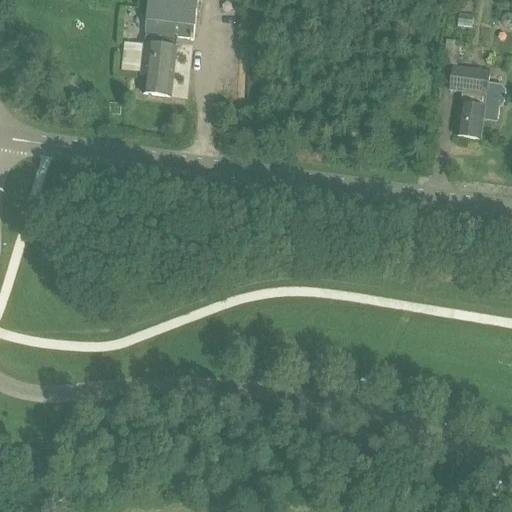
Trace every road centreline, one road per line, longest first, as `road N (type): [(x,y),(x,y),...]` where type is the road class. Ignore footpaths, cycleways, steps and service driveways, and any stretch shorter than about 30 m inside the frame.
road 1 (tertiary): [(511,212),(0,138)]
road 2 (unknown): [(205,170),(218,0)]
